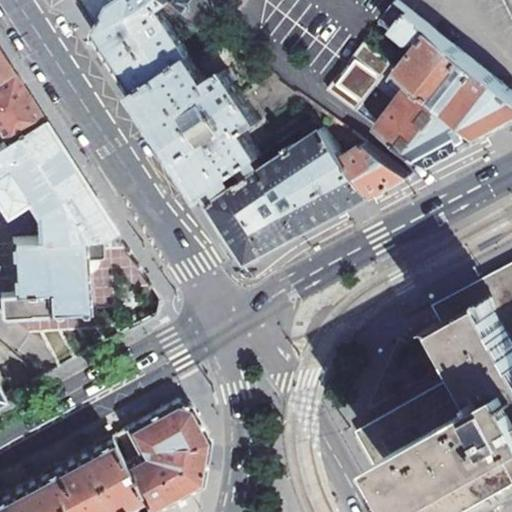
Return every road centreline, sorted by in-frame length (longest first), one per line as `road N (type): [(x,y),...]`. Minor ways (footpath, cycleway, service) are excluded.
road 1 (secondary): [(226,325),(15,0)]
road 2 (secondary): [(226,325),(511,172)]
road 3 (secondary): [(0,447),(226,325)]
road 4 (secondary): [(319,511),(279,438),(257,358),(226,325)]
road 5 (residential): [(230,511),(235,453),(212,362),(226,325)]
